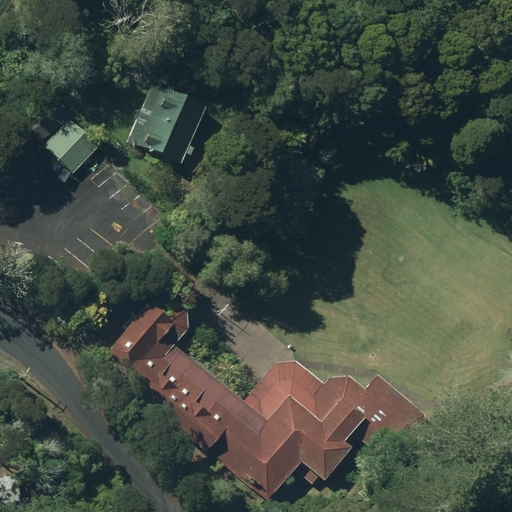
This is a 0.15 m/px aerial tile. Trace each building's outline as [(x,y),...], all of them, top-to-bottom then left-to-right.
[(136,143),(178,160),(200,104),(159,87),(136,143)] [(38,140),(67,116),(50,95),(20,118),(38,140)] [(95,151),(66,120),(39,146),(67,177),(95,151)] [(297,459),(321,478),(355,435),(384,458),(405,451),(421,432),(422,412),(374,372),(361,386),(346,373),(325,375),(321,380),(293,359),(274,360),(241,399),(171,341),(183,325),(183,307),(165,295),(145,300),(108,348),(109,373),(201,449),(202,447),(265,498),(297,459)] [(0,471),(0,506),(18,504),(14,470),(0,471)]
